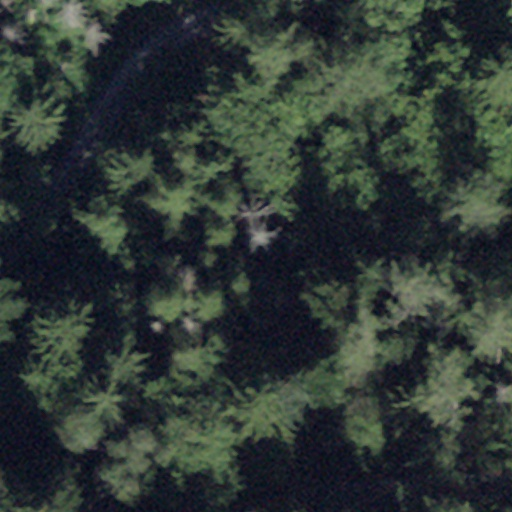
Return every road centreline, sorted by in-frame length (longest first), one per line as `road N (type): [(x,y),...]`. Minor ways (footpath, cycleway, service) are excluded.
road 1 (track): [(0,254),(119,84),(191,24),(319,2),(511,15)]
road 2 (track): [(314,511),(511,482)]
